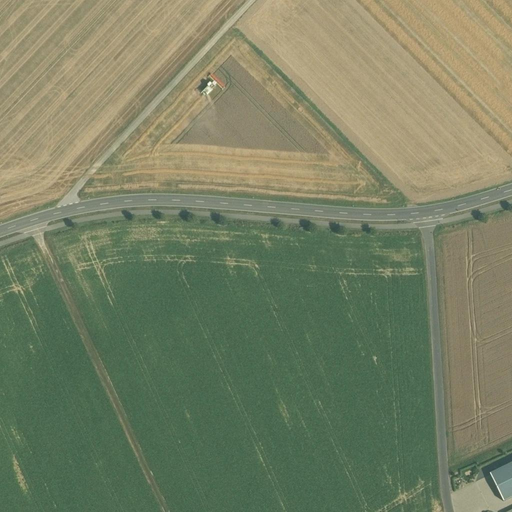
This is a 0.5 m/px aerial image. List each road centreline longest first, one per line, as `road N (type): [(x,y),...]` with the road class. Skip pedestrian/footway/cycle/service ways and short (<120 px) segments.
road 1 (secondary): [(0,231),(151,200),(423,213)]
road 2 (track): [(31,220),(165,511)]
road 3 (track): [(253,0),(78,187),(66,212)]
road 4 (unclassified): [(423,213),(445,486)]
road 5 (track): [(419,214),(231,23)]
